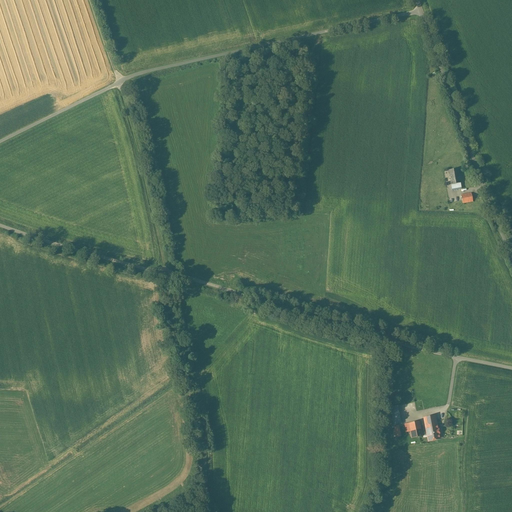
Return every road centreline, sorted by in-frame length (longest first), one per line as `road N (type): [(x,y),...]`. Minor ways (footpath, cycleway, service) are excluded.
road 1 (unclassified): [(0,224),(411,347),(511,366)]
road 2 (track): [(206,511),(201,439),(137,144),(91,0)]
road 3 (unclassified): [(0,141),(135,73),(421,9)]
road 4 (unclassified): [(421,9),(511,252)]
road 5 (track): [(387,495),(390,339)]
